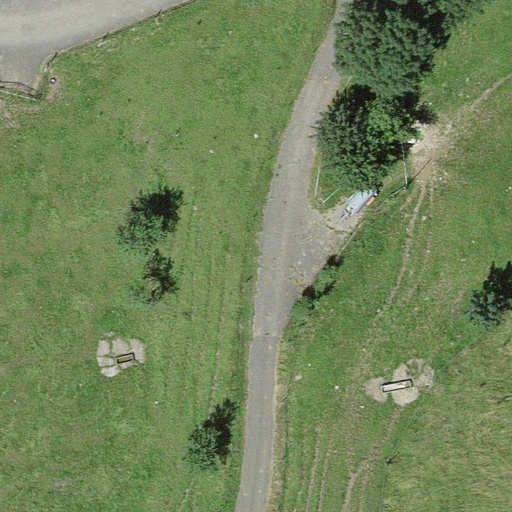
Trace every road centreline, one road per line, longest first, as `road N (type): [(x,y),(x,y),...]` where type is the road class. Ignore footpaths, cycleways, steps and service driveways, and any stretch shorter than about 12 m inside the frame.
road 1 (track): [(359,0),(305,122),(278,211),(252,511)]
road 2 (unclassified): [(0,27),(58,23),(121,0)]
